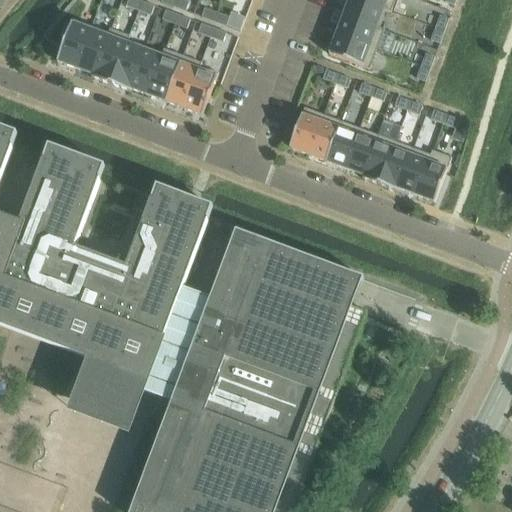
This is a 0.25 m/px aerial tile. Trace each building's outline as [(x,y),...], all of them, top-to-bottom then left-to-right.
[(132,0),(128,0),(126,8),(138,13),(142,4),(132,0)] [(162,0),(161,4),(173,9),(176,0),(162,0)] [(177,0),(176,0),(173,9),(185,14),(189,4),(177,0)] [(390,14),(354,0),(350,0),(343,17),(383,33),(384,32),(377,29),(384,12),(390,14)] [(354,0),(390,14),(395,0),(354,0)] [(142,4),(138,13),(151,17),(154,8),(142,4)] [(205,10),(201,19),(213,24),(217,15),(205,10)] [(165,12),(162,21),(174,26),(178,17),(165,12)] [(217,15),(213,24),(226,29),(229,19),(217,15)] [(178,17),(174,26),(187,31),(190,22),(178,17)] [(336,36),(376,52),(383,33),(343,17),(336,36)] [(444,33),(449,21),(440,18),(435,30),(444,33)] [(66,39),(57,64),(76,70),(92,28),(73,21),(70,28),(66,27),(62,37),(66,39)] [(201,26),(198,35),(210,40),(214,30),(201,26)] [(92,28),(76,70),(93,77),(92,78),(91,79),(93,80),(111,32),(110,31),(109,35),(92,28)] [(214,30),(210,40),(223,44),(226,35),(214,30)] [(435,30),(431,42),(440,46),(444,33),(435,30)] [(111,32),(93,80),(111,87),(129,38),(111,32)] [(336,36),(329,56),(369,72),(376,52),(336,36)] [(129,38),(111,87),(129,93),(144,52),(127,45),(130,39),(129,38)] [(144,52),(129,93),(130,94),(131,92),(130,92),(131,91),(148,97),(165,52),(164,51),(161,58),(144,52)] [(165,52),(148,97),(166,104),(183,58),(165,52)] [(430,72),(434,59),(426,56),(421,68),(430,72)] [(183,58),(166,104),(184,111),(201,65),(183,58)] [(201,65),(184,111),(203,118),(218,75),(200,69),(202,65),(201,65)] [(421,68),(417,81),(425,84),(430,72),(421,68)] [(338,77),(326,72),(323,81),(335,86),(338,77)] [(338,77),(335,86),(347,90),(351,81),(338,77)] [(374,90),(362,86),(358,95),(371,99),(374,90)] [(374,90),(371,99),(383,104),(386,95),(374,90)] [(410,104),(398,99),(394,108),(407,113),(410,104)] [(410,104),(407,113),(419,117),(422,108),(410,104)] [(289,150),(308,157),(323,117),(304,110),(289,150)] [(446,117),(434,112),(430,121),(443,126),(446,117)] [(341,124),(323,117),(308,157),(326,164),(341,124)] [(443,126),(455,131),(458,121),(446,117),(443,126)] [(377,137),(362,177),(364,178),(364,180),(363,179),(362,181),(379,187),(395,144),(401,128),(383,122),(377,137)] [(359,131),(341,124),(326,164),(344,171),(359,131)] [(0,326),(92,361),(87,373),(176,406),(136,511),(293,511),(367,315),(349,308),(355,293),(359,280),(240,235),(215,302),(183,290),(213,210),(157,189),(152,203),(126,270),(75,251),(105,169),(49,148),(19,229),(0,221),(0,183),(12,150),(17,137),(0,130),(0,326)] [(377,137),(359,131),(344,171),(359,176),(362,177),(377,137)] [(413,151),(395,144),(379,187),(396,193),(396,192),(395,191),(396,190),(398,191),(413,151)] [(430,157),(413,151),(398,191),(416,197),(432,153),(430,157)] [(447,171),(451,160),(432,153),(416,197),(435,205),(447,171)]
